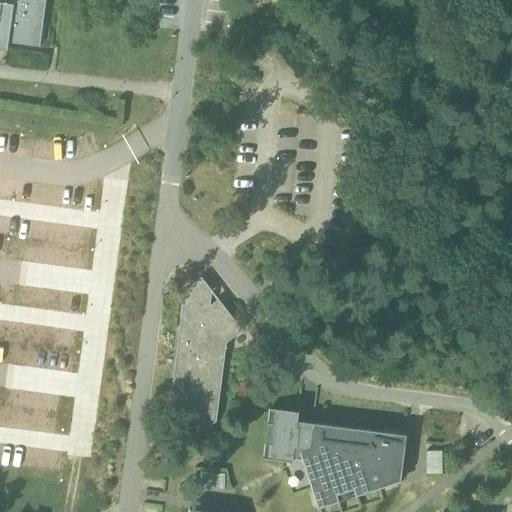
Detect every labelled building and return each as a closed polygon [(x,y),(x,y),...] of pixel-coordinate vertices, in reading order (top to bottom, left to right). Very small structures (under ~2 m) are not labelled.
[(0,0),(0,48),(7,50),(8,42),(40,46),(46,0),(0,0)] [(204,431),(216,421),(226,343),(244,330),(208,285),(201,277),(184,291),(171,389),(204,431)] [(400,482),(406,435),(312,423),(297,422),(298,411),(297,411),(269,407),(262,458),(277,460),(281,460),(292,462),(293,455),(300,456),(310,486),(311,491),(317,509),(336,503),(339,502),(355,497),(358,496),(380,489),(400,482)] [(440,450),(440,449),(425,449),(425,473),(442,472),(440,450)] [(223,472),(200,472),(200,487),(223,488),(223,472)]
